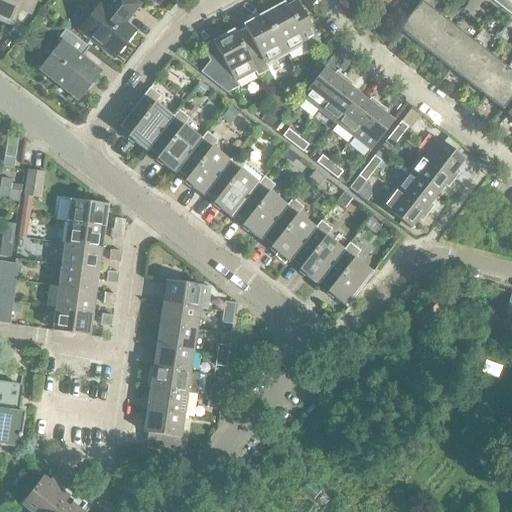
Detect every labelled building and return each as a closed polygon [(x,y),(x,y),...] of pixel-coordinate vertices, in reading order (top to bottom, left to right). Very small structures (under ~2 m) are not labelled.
[(0,0),(0,21),(11,26),(18,10),(29,15),(35,0),(0,0)] [(81,30),(114,57),(134,32),(123,23),(137,5),(130,0),(112,0),(105,9),(100,6),(81,30)] [(283,2),(263,13),(286,55),(305,45),(307,49),(319,42),(295,0),(294,0),(285,5),(283,2)] [(511,3),(507,0),(504,0),(499,6),(510,15),(511,12),(511,3)] [(398,29),(416,43),(438,14),(420,1),(398,29)] [(476,8),(469,2),(463,9),(471,15),(476,8)] [(233,29),(232,30),(258,77),(269,70),(266,66),(286,55),(263,13),(242,24),(244,28),(235,33),(233,29)] [(416,43),(433,56),(455,28),(438,14),(416,43)] [(511,23),(508,21),(503,28),(510,34),(511,31),(511,23)] [(433,56),(450,69),(472,41),(455,28),(433,56)] [(510,34),(503,28),(497,35),(505,41),(510,34)] [(88,48),(65,30),(57,41),(60,44),(41,69),(78,98),(98,73),(80,59),(88,48)] [(258,77),(232,30),(212,41),(213,44),(203,50),(209,61),(200,72),(227,94),(238,87),(236,83),(255,73),(257,77),(258,77)] [(450,69),(467,82),(489,54),(472,41),(450,69)] [(467,82),(484,96),(506,67),(489,54),(467,82)] [(301,97),(318,110),(344,77),(336,71),(333,75),(323,67),(301,97)] [(511,71),(506,67),(484,96),(501,109),(511,95),(511,71)] [(318,110),(335,124),(358,94),(349,87),(352,83),(344,77),(318,110)] [(201,81),(195,89),(202,94),(208,87),(201,81)] [(127,137),(146,152),(178,110),(172,116),(155,103),(160,96),(149,88),(119,126),(129,134),(127,137)] [(286,105),(278,92),(269,97),(276,110),(286,105)] [(335,124),(352,137),(378,104),(370,97),(367,101),(358,94),(335,124)] [(378,104),(352,137),(370,150),(393,121),(383,114),(386,110),(378,104)] [(230,124),(239,112),(231,105),(222,117),(230,124)] [(155,159),(174,174),(206,132),(201,138),(183,125),(189,118),(178,110),(146,152),(149,149),(158,156),(155,159)] [(269,110),(261,120),(270,126),(277,117),(269,110)] [(400,121),(392,132),(399,137),(407,127),(400,121)] [(282,136),(292,144),(298,137),(288,129),(282,136)] [(183,181),(202,196),(235,154),(234,154),(229,161),(212,147),(217,140),(206,132),(174,174),(175,174),(177,171),(186,178),(183,181)] [(399,137),(392,132),(384,142),(391,147),(399,137)] [(6,135),(4,146),(16,148),(17,137),(6,135)] [(434,136),(421,154),(454,179),(460,171),(456,168),(464,159),(434,136)] [(298,137),(292,144),(302,152),(308,145),(298,137)] [(16,148),(4,146),(3,156),(4,157),(3,167),(14,169),(14,158),(16,148)] [(298,156),(287,148),(281,155),(292,163),(298,156)] [(212,203),(231,218),(264,177),(263,176),(258,183),(240,169),(245,163),(235,154),(202,196),(203,196),(205,193),(214,200),(212,203)] [(421,154),(407,171),(437,193),(444,185),(447,187),(454,179),(421,154)] [(316,163),(326,170),(332,163),(322,155),(316,163)] [(374,155),(366,166),(373,171),(381,161),(374,155)] [(332,163),(326,170),(337,178),(342,171),(332,163)] [(373,171),(366,166),(348,188),(356,194),(373,171)] [(23,196),(40,198),(43,172),(27,170),(23,196)] [(309,178),(319,186),(325,178),(315,170),(309,178)] [(407,171),(394,188),(427,213),(433,205),(430,202),(437,193),(407,171)] [(240,225),(260,241),(292,199),(287,205),(269,192),(274,185),(264,177),(231,218),(231,219),(234,215),(243,222),(240,225)] [(0,178),(0,188),(9,190),(11,180),(0,178)] [(9,190),(0,188),(0,198),(19,201),(20,191),(9,190)] [(427,213),(394,188),(380,205),(410,228),(417,219),(421,222),(427,213)] [(343,192),(336,202),(345,209),(352,199),(343,192)] [(269,248),(288,263),(321,221),(320,221),(315,227),(298,214),(303,207),(292,199),(260,241),(263,238),(272,245),(269,248)] [(70,200),(66,223),(103,228),(106,205),(70,200)] [(22,208),(20,216),(30,217),(31,210),(22,208)] [(30,217),(20,216),(19,224),(29,225),(30,217)] [(372,218),(366,225),(376,233),(382,226),(372,218)] [(114,219),(113,229),(123,230),(124,220),(114,219)] [(298,270),(317,285),(349,243),(348,243),(343,249),(326,236),(331,229),(321,221),(288,263),(289,263),(291,260),(300,267),(298,270)] [(4,222),(2,233),(13,234),(14,224),(4,222)] [(66,223),(64,244),(100,249),(103,228),(66,223)] [(123,230),(113,229),(111,239),(122,241),(123,230)] [(13,234),(2,233),(0,243),(11,245),(13,234)] [(349,243),(317,285),(320,282),(328,289),(326,292),(346,307),(373,272),(354,258),(360,251),(349,243)] [(64,244),(61,265),(97,270),(100,249),(64,244)] [(109,250),(108,260),(119,262),(120,251),(109,250)] [(0,260),(0,274),(16,276),(18,263),(0,260)] [(61,265),(58,287),(94,291),(97,270),(61,265)] [(105,282),(115,283),(117,273),(106,271),(105,282)] [(0,274),(0,285),(14,288),(16,276),(0,274)] [(206,310),(210,287),(165,280),(162,303),(198,309),(206,310)] [(0,285),(0,297),(13,300),(14,288),(0,285)] [(58,287),(55,308),(91,313),(94,291),(58,287)] [(102,303),(113,305),(114,295),(104,293),(102,303)] [(0,297),(0,310),(11,312),(13,300),(0,297)] [(426,329),(441,310),(429,300),(414,319),(426,329)] [(162,303),(159,324),(195,330),(198,309),(162,303)] [(224,303),(222,313),(232,314),(234,304),(224,303)] [(91,313),(55,308),(52,330),(88,335),(91,313)] [(11,312),(0,310),(0,322),(9,324),(11,312)] [(232,314),(222,313),(221,323),(231,325),(232,314)] [(99,324),(109,325),(111,316),(100,315),(99,324)] [(159,324),(156,346),(192,352),(195,330),(159,324)] [(217,345),(215,356),(226,357),(228,347),(217,345)] [(156,346),(153,367),(189,372),(192,352),(156,346)] [(226,357),(215,356),(214,366),(225,368),(226,357)] [(153,367),(149,389),(196,396),(199,374),(189,373),(189,372),(153,367)] [(0,443),(16,446),(21,411),(15,411),(19,386),(0,383),(0,443)] [(211,387),(209,397),(220,399),(221,389),(211,387)] [(149,389),(146,411),(183,417),(183,415),(193,417),(196,396),(149,389)] [(220,399),(209,397),(207,408),(218,409),(220,399)] [(143,433),(147,433),(180,438),(183,417),(146,411),(143,433)] [(180,438),(147,433),(145,446),(178,451),(180,438)] [(52,477),(49,480),(43,476),(21,505),(30,511),(83,511),(82,511),(89,502),(79,493),(76,496),(66,488),(74,478),(60,467),(52,477)]
